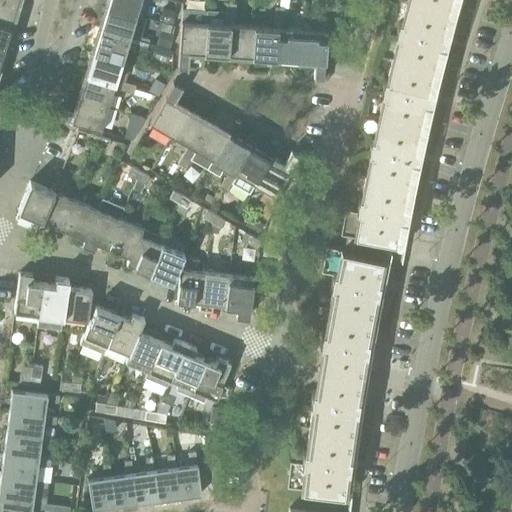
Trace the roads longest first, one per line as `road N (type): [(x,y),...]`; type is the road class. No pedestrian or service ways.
road 1 (residential): [(399,511),(470,178),(511,45)]
road 2 (residential): [(291,358),(289,251),(304,208),(332,166),(374,0)]
road 3 (residential): [(291,358),(152,309),(103,274)]
road 4 (residential): [(246,511),(247,433),(261,396),(291,358)]
